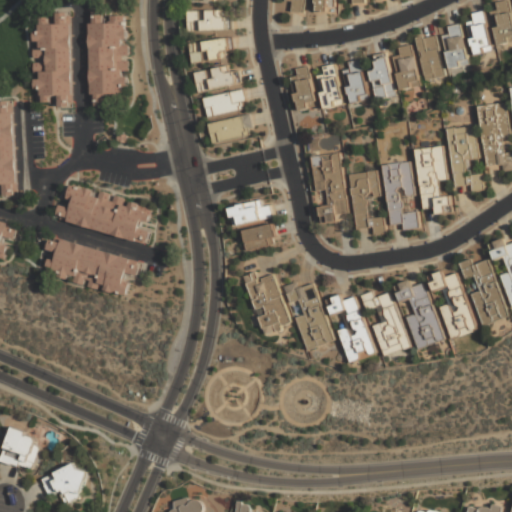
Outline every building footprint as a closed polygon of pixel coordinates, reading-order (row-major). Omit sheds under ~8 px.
[(309,0),(288,0),(288,2),(292,3),(292,12),(308,13),(309,0)] [(317,0),(317,11),(338,11),(338,0),(317,0)] [(511,42),(511,0),(493,3),(498,44),(511,42)] [(496,49),(485,10),(473,14),(475,21),(468,23),(477,55),(496,49)] [(233,18),(224,18),(224,11),(189,11),(189,31),(233,31),(233,18)] [(91,106),(107,106),(107,96),(129,96),(128,15),(89,16),(91,106)] [(36,106),(74,106),(73,16),(35,17),(36,106)] [(451,68),(471,64),(463,24),(443,28),(451,68)] [(418,39),(427,80),(446,76),(437,35),(418,39)] [(232,58),(230,39),(192,43),(194,62),(232,58)] [(423,86),(414,45),(394,50),(402,90),(423,86)] [(377,68),(370,70),(379,100),(398,95),(387,58),(375,61),(377,68)] [(371,99),(363,59),(350,62),(352,70),(345,72),(352,103),(371,99)] [(345,104),(337,64),(318,68),(326,108),(345,104)] [(201,92),(244,82),(241,71),(231,73),(229,65),(196,73),(201,92)] [(291,73),(300,111),(320,106),(311,68),(291,73)] [(250,107),(245,89),(205,99),(210,117),(250,107)] [(0,194),(19,194),(16,102),(0,102),(0,194)] [(479,106),(487,165),(501,164),(502,172),(511,170),(511,152),(506,153),(504,140),(511,139),(508,102),(479,106)] [(210,123),(215,142),(255,133),(251,114),(210,123)] [(486,190),(484,173),(474,174),(472,161),(481,160),(477,125),(449,129),(455,186),(473,184),(473,192),(486,190)] [(418,149),(425,215),(455,211),(453,195),(443,196),(441,181),(449,180),(445,146),(418,149)] [(350,213),(343,153),(315,156),(319,191),(328,190),(329,205),(321,206),(323,222),(342,220),(341,214),(350,213)] [(385,164),(393,225),(405,224),(406,230),(421,228),(419,211),(412,212),(410,197),(417,196),(412,161),(385,164)] [(358,229),(374,227),(375,235),(389,234),(387,216),(375,217),(373,197),(382,196),(379,171),(352,174),(358,229)] [(149,243),(152,230),(145,228),(151,203),(67,184),(58,222),(149,243)] [(273,219),(270,200),(231,206),(234,225),(273,219)] [(0,257),(7,259),(11,241),(16,242),(21,224),(0,218),(0,257)] [(278,247),(277,226),(246,228),(247,248),(278,247)] [(44,274),(126,296),(132,275),(139,277),(143,261),(54,238),(44,274)] [(511,243),(509,245),(507,238),(490,244),(496,261),(504,258),(509,272),(502,274),(511,304),(511,243)] [(482,325),(509,317),(493,260),(475,265),(473,260),(460,263),(465,280),(475,277),(479,292),(473,294),(482,325)] [(440,307),(451,339),(479,330),(459,273),(448,277),(446,271),(428,277),(434,292),(447,288),(452,303),(440,307)] [(245,277),(266,334),(294,324),(276,275),(259,281),(256,272),(245,277)] [(336,341),(321,295),(309,299),(303,280),(285,286),(291,303),(301,300),(306,315),(297,318),(308,350),(336,341)] [(427,283),(415,286),(413,280),(396,285),(402,304),(410,301),(414,314),(409,316),(419,349),(445,341),(427,283)] [(369,312),(378,309),(382,324),(376,326),(384,355),(410,348),(393,292),(377,297),(376,292),(364,295),(369,312)] [(377,354),(357,296),(346,300),(344,294),(328,300),(333,316),(348,310),(356,334),(352,336),(349,328),(340,331),(351,363),(377,354)] [(34,470),(43,437),(12,429),(3,462),(34,470)] [(61,491),(67,505),(89,495),(79,473),(81,472),(76,463),(43,479),(51,496),(61,491)] [(169,511),(204,511),(204,499),(169,501),(169,511)] [(504,511),(505,511),(469,502),(466,511),(504,511)] [(236,511),(256,511),(251,511),(252,503),(237,503),(236,511)]
